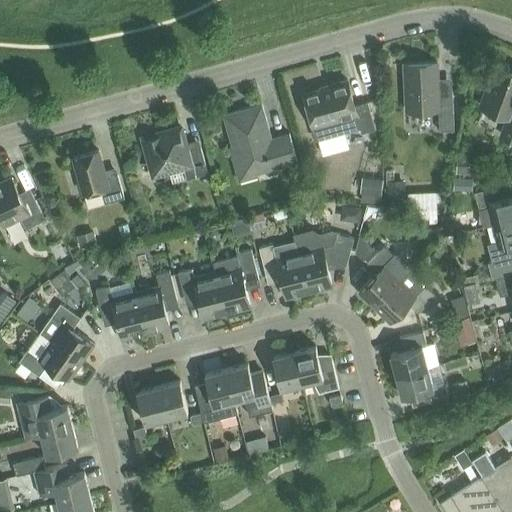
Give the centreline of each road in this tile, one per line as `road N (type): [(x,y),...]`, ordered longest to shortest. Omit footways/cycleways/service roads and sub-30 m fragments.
road 1 (residential): [(424,511),(383,446),(354,325),(319,315),(133,362),(102,378),(96,410),(121,511)]
road 2 (residential): [(0,143),(381,29),(440,21),(511,38)]
